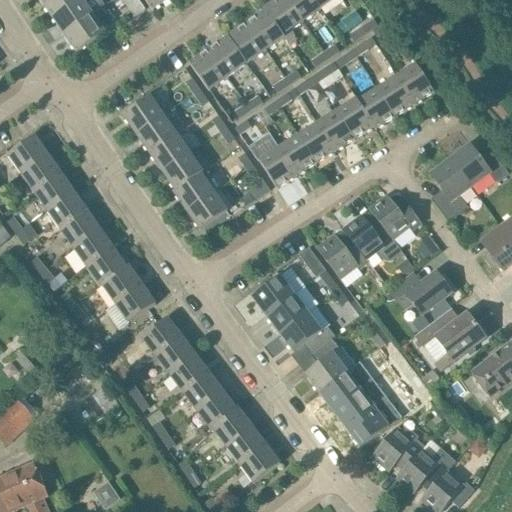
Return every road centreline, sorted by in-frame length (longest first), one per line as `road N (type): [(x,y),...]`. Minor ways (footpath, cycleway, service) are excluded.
road 1 (residential): [(337,474),(199,288)]
road 2 (residential): [(199,288),(388,163)]
road 3 (residential): [(199,288),(68,106)]
road 4 (residential): [(511,325),(388,163)]
road 5 (residential): [(68,106),(221,0)]
